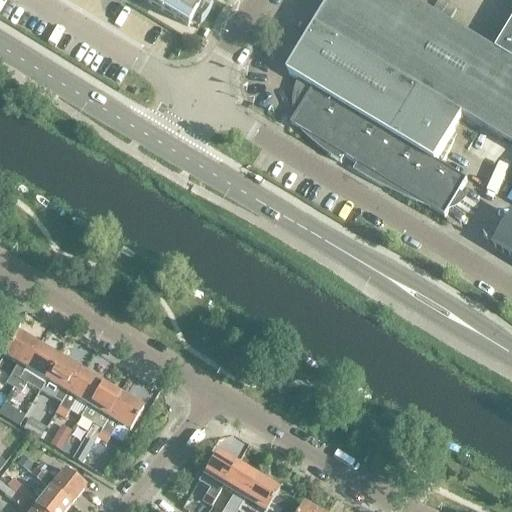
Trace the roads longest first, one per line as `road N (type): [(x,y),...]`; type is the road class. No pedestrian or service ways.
road 1 (tertiary): [(511,354),(172,153)]
road 2 (unclassified): [(511,288),(204,100)]
road 3 (residential): [(216,398),(10,273)]
road 4 (residential): [(404,511),(216,398)]
road 5 (tertiary): [(172,153),(0,51)]
road 6 (unclassified): [(204,100),(37,0)]
road 7 (residential): [(126,511),(216,398)]
